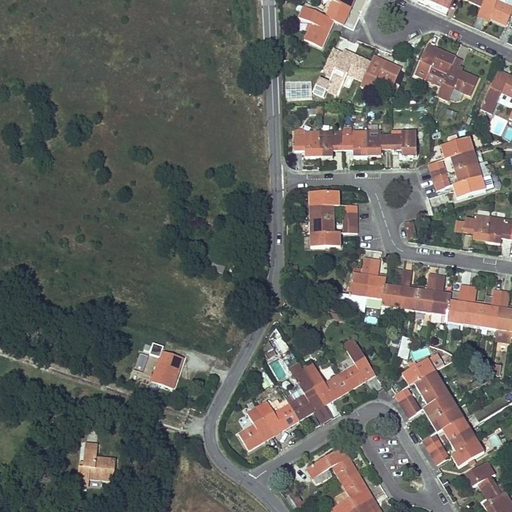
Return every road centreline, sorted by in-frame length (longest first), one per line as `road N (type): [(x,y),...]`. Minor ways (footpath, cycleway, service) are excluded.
road 1 (unclassified): [(250,484),(213,452),(209,427),(263,320),(276,272),(267,0)]
road 2 (residential): [(384,219),(406,252),(511,267)]
road 3 (residential): [(351,420),(368,410),(388,412),(438,497)]
road 4 (residential): [(438,497),(405,496),(392,487),(351,420)]
road 5 (residential): [(250,484),(351,420)]
